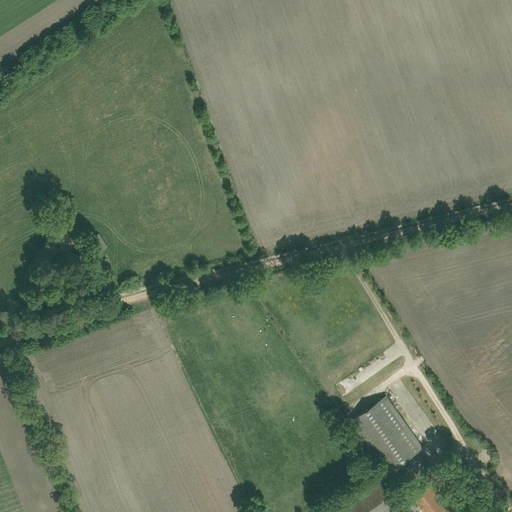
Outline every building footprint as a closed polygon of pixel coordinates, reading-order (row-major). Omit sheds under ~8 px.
[(95,254),(99,251),(107,246),(98,233),(86,240),(95,254)] [(344,347),(348,358),(372,349),(368,338),(344,347)] [(386,472),(422,447),(386,395),(350,421),(386,472)] [(328,511),(383,511),(396,504),(378,477),(328,511)] [(423,511),(452,511),(432,484),(413,497),(423,511)]
